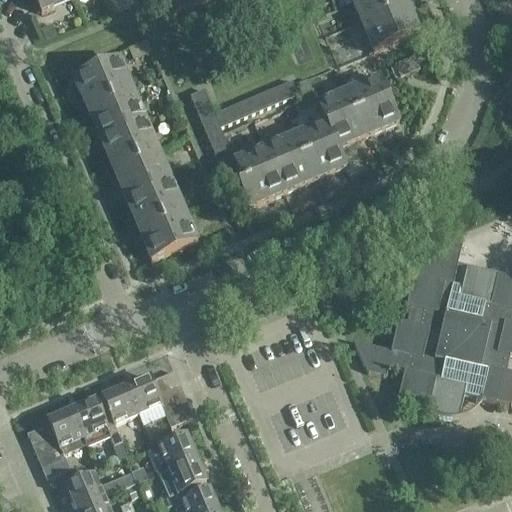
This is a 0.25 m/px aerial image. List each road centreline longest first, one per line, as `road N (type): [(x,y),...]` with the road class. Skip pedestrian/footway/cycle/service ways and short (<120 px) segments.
road 1 (residential): [(464,0),(479,68),(440,165),(400,207),(179,301)]
road 2 (residential): [(268,511),(179,301)]
road 3 (residential): [(179,301),(0,378)]
